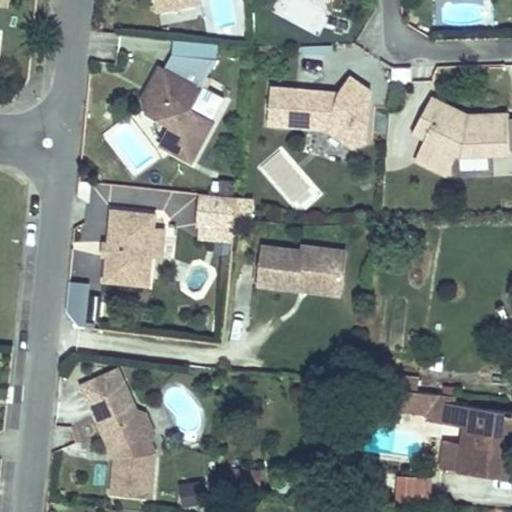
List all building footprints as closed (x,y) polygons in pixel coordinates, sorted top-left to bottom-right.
[(187,102),(197,82),(213,51),(170,50),(163,64),(158,61),(140,94),(148,110),(153,113),(163,108),(169,123),(159,140),(189,157),(212,116),(187,102)] [(260,79),(258,116),(312,120),(341,140),(357,131),(359,82),(339,67),(327,85),(260,79)] [(398,133),(414,140),(431,101),(462,113),(462,104),(418,86),(398,133)] [(431,101),(414,140),(408,154),(438,165),(448,142),(501,140),(500,103),(462,104),(462,113),(431,101)] [(146,282),(148,263),(151,234),(154,210),(111,205),(103,277),(146,282)] [(151,234),(148,263),(165,264),(168,236),(151,234)] [(297,243),(258,239),(254,277),(294,282),(295,272),(336,277),(340,243),(297,238),(297,243)] [(336,277),(295,272),(294,282),(335,287),(336,277)] [(68,320),(86,321),(90,282),(71,281),(68,320)] [(97,406),(103,422),(114,419),(122,441),(121,451),(115,451),(111,487),(155,491),(159,446),(136,390),(97,406)] [(430,460),(458,463),(466,397),(439,394),(434,420),(430,422),(429,431),(432,433),(430,460)] [(511,401),(466,397),(458,463),(511,468),(511,401)] [(114,419),(103,422),(115,451),(121,451),(122,441),(114,419)] [(259,489),(260,466),(228,465),(227,487),(259,489)] [(179,485),(183,507),(210,501),(205,479),(179,485)]
